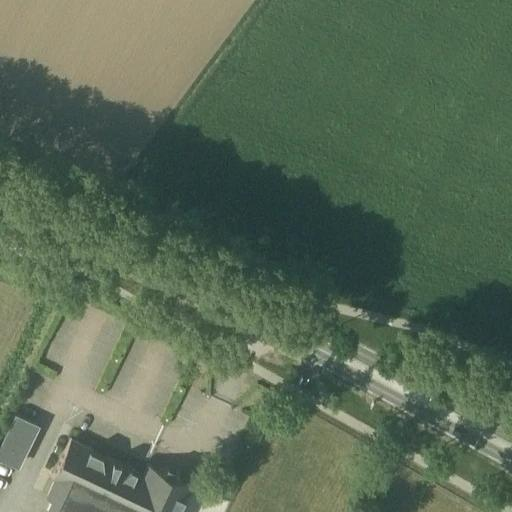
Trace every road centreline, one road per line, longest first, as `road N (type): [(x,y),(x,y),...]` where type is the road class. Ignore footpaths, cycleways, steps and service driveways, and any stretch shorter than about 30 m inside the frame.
road 1 (tertiary): [(307,339),(0,195)]
road 2 (tertiary): [(307,339),(377,390),(511,462)]
road 3 (tertiary): [(511,436),(390,368),(307,339)]
